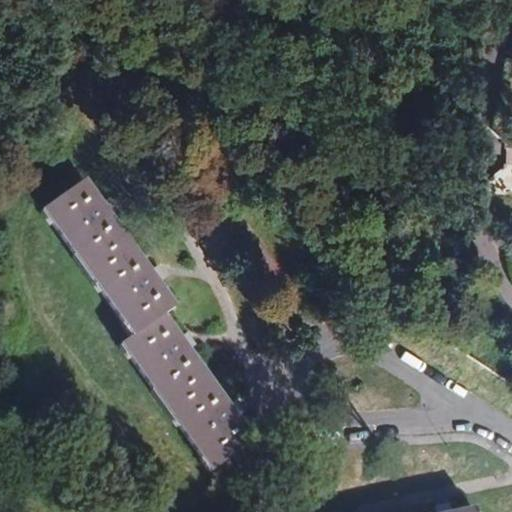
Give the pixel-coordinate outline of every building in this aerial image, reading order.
[(172,335),(159,316),(167,310),(150,286),(140,272),(100,213),(91,201),(77,180),(40,205),(129,334),(117,343),(203,467),(244,439),(230,419),(221,406),(182,349),(172,335)] [(102,193),(91,201),(100,213),(111,206),(107,199),(102,193)] [(140,272),(150,286),(161,278),(156,272),(152,265),(140,272)] [(183,327),(172,335),(182,349),(192,341),(187,334),(183,327)] [(221,406),(230,419),(240,412),(236,405),(231,399),(221,406)] [(436,511),(454,506),(451,493),(442,495),(433,497),(436,511)] [(429,511),(470,511),(468,503),(454,506),(436,511),(429,511)]
